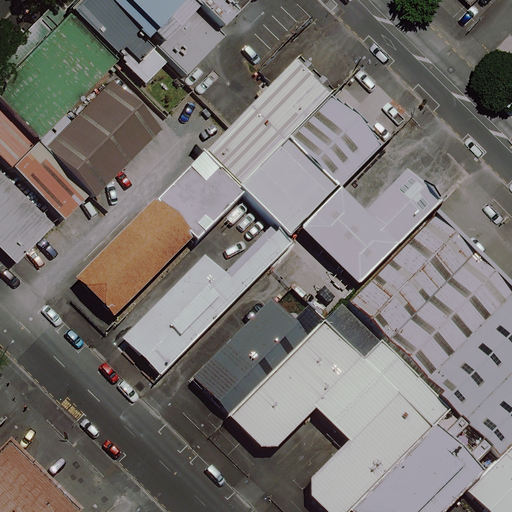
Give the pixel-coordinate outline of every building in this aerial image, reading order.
[(131,83),(151,63),(161,73),(234,0),(66,0),(0,66),(0,262),(0,263),(138,126),(87,74),(104,57),(131,83)] [(222,130),(189,164),(226,202),(317,112),(279,74),(222,130)] [(317,112),(226,202),(276,252),(288,240),(331,198),(367,163),(332,128),(317,112)] [(189,164),(62,288),(100,326),(226,202),(189,164)] [(288,240),(342,295),(419,219),(427,211),(392,176),(350,217),(331,198),(288,240)] [(511,313),(421,220),(329,310),(366,348),(437,419),(445,428),(475,458),(484,467),(511,439),(511,313)] [(262,238),(212,287),(191,265),(113,343),(148,378),(213,315),(276,252),(262,238)] [(264,306),(181,387),(218,425),(301,343),(264,306)] [(366,348),(348,366),(313,331),(301,343),(218,425),(250,456),(257,457),(299,415),(333,450),(293,489),(293,496),(308,511),(343,511),(419,436),(437,419),(366,348)] [(475,458),(445,428),(428,445),(457,475),(475,458)] [(419,436),(343,511),(438,511),(457,493),(466,485),(457,475),(428,445),(419,436)] [(511,511),(511,439),(484,467),(466,485),(457,493),(475,511),(511,511)] [(0,511),(63,511),(0,450),(0,511)]
